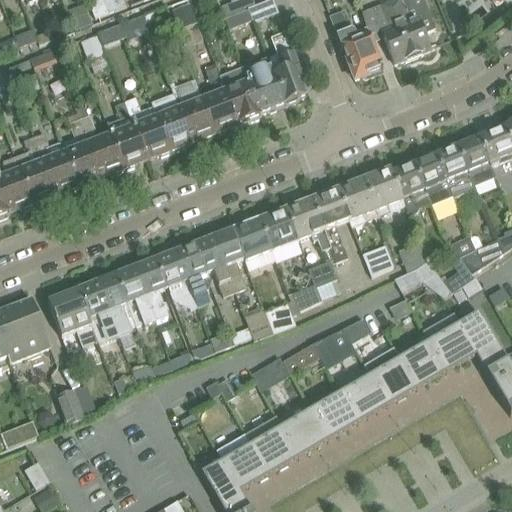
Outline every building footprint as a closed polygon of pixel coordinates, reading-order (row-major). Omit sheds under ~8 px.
[(85,0),(85,1),(88,9),(94,23),(108,18),(102,3),(100,0),(85,0)] [(110,0),(102,3),(108,18),(126,11),(121,0),(110,0)] [(229,0),(232,5),(219,10),(221,14),(223,22),(245,14),(243,10),(253,6),(250,0),(229,0)] [(402,0),(400,1),(372,12),(383,38),(394,67),(405,63),(405,65),(423,58),(422,56),(430,53),(424,37),(436,32),(422,0),(402,0)] [(511,0),(489,0),(495,7),(499,8),(504,4),(508,9),(511,5),(511,0)] [(272,3),(254,10),(248,12),(248,13),(253,25),(277,16),(272,3)] [(248,13),(240,16),(244,28),(253,25),(248,13)] [(347,14),(330,20),(355,83),(362,80),(362,81),(365,82),(374,79),(375,76),(375,75),(384,72),(385,73),(386,72),(374,42),(370,32),(367,33),(356,38),(347,14)] [(143,18),(147,29),(156,25),(152,15),(143,18)] [(143,18),(120,27),(124,38),(126,41),(127,44),(149,35),(147,29),(143,18)] [(87,19),(70,25),(74,36),(91,29),(90,25),(87,19)] [(120,27),(97,37),(98,39),(101,47),(102,50),(126,41),(124,38),(120,27)] [(37,45),(35,41),(32,33),(15,40),(19,52),(37,45)] [(35,41),(37,45),(39,49),(57,42),(53,34),(35,41)] [(276,59),(268,63),(286,110),(296,106),(297,104),(305,100),(303,95),(307,94),(285,36),(270,43),(276,59)] [(106,60),(101,47),(98,39),(80,46),(88,67),(106,60)] [(15,40),(0,46),(0,57),(1,59),(19,52),(15,40)] [(285,110),(286,110),(268,63),(243,72),(260,118),(268,115),(270,116),(276,114),(277,111),(284,109),(285,110)] [(9,81),(32,71),(29,64),(6,73),(9,81)] [(202,103),(216,140),(227,136),(228,132),(238,128),(216,71),(205,75),(210,88),(214,87),(218,97),(202,103)] [(243,72),(220,81),(238,128),(247,125),(250,126),(259,123),(260,120),(261,120),(260,118),(243,72)] [(6,73),(0,74),(0,102),(15,96),(9,81),(6,73)] [(179,95),(173,97),(192,146),(202,142),(205,144),(216,140),(202,103),(195,85),(182,90),(179,95)] [(152,111),(170,157),(181,153),(183,150),(192,146),(173,97),(151,106),(152,111)] [(160,161),(170,157),(152,111),(140,116),(134,102),(124,106),(147,164),(157,160),(160,161)] [(137,168),(147,164),(124,106),(117,109),(117,116),(119,124),(106,129),(110,138),(124,175),(136,171),(137,168)] [(83,110),(74,113),(76,118),(101,182),(111,178),(114,179),(124,175),(110,138),(95,144),(91,135),(94,134),(89,120),(87,120),(83,110)] [(73,142),(61,147),(65,156),(79,193),(90,188),(92,185),(101,182),(76,118),(65,122),(73,142)] [(511,119),(503,127),(501,128),(511,147),(511,119)] [(486,137),(478,141),(492,174),(511,166),(511,147),(501,128),(499,128),(485,134),(486,137)] [(79,193),(65,156),(61,147),(49,152),(43,137),(33,141),(55,199),(66,195),(69,197),(79,193)] [(496,183),(492,174),(478,141),(471,144),(470,140),(454,147),(473,193),(496,183)] [(26,157),(15,161),(34,210),(45,206),(46,203),(55,199),(33,141),(23,145),(25,151),(28,154),(26,157)] [(435,158),(453,201),(454,203),(474,195),(473,193),(454,147),(441,152),(443,155),(435,158)] [(426,158),(411,164),(429,207),(430,210),(453,201),(435,158),(428,161),(426,158)] [(34,210),(15,161),(1,166),(6,179),(2,180),(0,174),(0,192),(10,217),(20,213),(23,214),(34,210)] [(399,173),(391,176),(411,221),(418,218),(416,212),(429,207),(411,164),(398,170),(399,173)] [(390,173),(364,183),(380,223),(391,218),(389,214),(405,208),(391,176),(390,173)] [(364,183),(336,194),(336,195),(337,194),(349,224),(348,225),(348,226),(349,225),(352,234),(380,223),(364,183)] [(0,224),(7,221),(9,218),(10,217),(0,192),(0,224)] [(324,198),(312,203),(336,266),(347,262),(335,230),(348,226),(348,225),(349,224),(337,194),(336,195),(336,194),(324,198)] [(336,266),(336,267),(336,266),(312,203),(287,213),(300,248),(314,243),(315,246),(318,245),(323,256),(331,253),(336,266)] [(272,218),(260,223),(274,258),(277,265),(278,267),(304,257),(300,248),(287,213),(283,214),(280,211),(272,214),(272,218)] [(260,223),(232,234),(246,269),(274,258),(260,223)] [(221,238),(213,241),(235,298),(247,294),(239,271),(246,269),(232,234),(231,231),(220,236),(221,238)] [(503,239),(496,242),(496,243),(502,258),(511,251),(511,231),(502,236),(503,239)] [(474,239),(469,241),(475,254),(483,249),(479,240),(474,239)] [(205,242),(195,245),(207,278),(213,275),(224,303),(235,298),(213,241),(206,244),(205,242)] [(483,249),(475,254),(482,272),(502,258),(496,243),(483,249)] [(184,252),(176,255),(199,313),(209,309),(205,298),(212,289),(209,283),(207,278),(195,245),(183,250),(184,252)] [(398,255),(403,267),(407,277),(416,273),(426,266),(428,265),(428,263),(421,246),(398,255)] [(371,281),(393,271),(385,250),(362,258),(371,281)] [(475,254),(458,262),(464,271),(472,283),(473,282),(471,279),(482,272),(475,254)] [(199,313),(176,255),(168,258),(167,256),(154,261),(167,293),(168,292),(175,309),(190,316),(199,313)] [(142,269),(134,271),(156,327),(168,323),(158,297),(167,293),(154,261),(141,266),(142,269)] [(337,283),(331,268),(330,265),(309,273),(316,289),(317,291),(337,283)] [(407,277),(393,284),(401,298),(421,287),(437,277),(428,265),(426,266),(416,273),(407,277)] [(126,272),(115,276),(136,330),(142,328),(144,332),(156,327),(134,271),(127,274),(126,272)] [(456,277),(443,286),(451,298),(472,283),(464,271),(456,277)] [(105,283),(97,286),(120,344),(131,339),(129,333),(136,330),(115,276),(104,281),(105,283)] [(77,291),(99,348),(100,351),(120,344),(97,286),(89,289),(88,287),(77,291)] [(316,289),(290,300),(293,306),(297,316),(299,315),(321,305),(316,291),(317,291),(316,289)] [(52,303),(48,305),(63,345),(77,340),(82,354),(99,348),(77,291),(72,293),(73,295),(67,298),(65,295),(51,300),(52,303)] [(503,291),(488,300),(495,311),(510,302),(503,291)] [(461,293),(453,298),(458,307),(466,302),(461,293)] [(0,315),(0,337),(8,359),(11,366),(50,351),(32,303),(0,315)] [(406,305),(389,313),(396,325),(412,316),(406,305)] [(287,308),(266,317),(274,338),(295,330),(291,319),(287,308)] [(274,338),(266,317),(263,310),(243,318),(252,342),(254,346),(274,338)] [(459,327),(458,328),(477,359),(476,360),(486,379),(508,366),(510,370),(511,368),(511,355),(505,360),(479,316),(459,327)] [(458,328),(459,327),(453,317),(422,335),(428,345),(429,345),(447,376),(476,360),(477,359),(458,328)] [(363,324),(343,334),(352,348),(371,337),(363,324)] [(0,362),(8,359),(0,337),(0,362)] [(211,346),(215,356),(234,349),(229,337),(216,342),(211,344),(211,346)] [(329,340),(312,348),(320,361),(327,373),(343,364),(329,340)] [(429,345),(428,345),(399,362),(417,394),(447,376),(429,345)] [(211,346),(192,353),(193,358),(201,362),(215,356),(211,346)] [(312,348),(299,355),(307,369),(320,361),(312,348)] [(393,352),(364,369),(369,379),(388,411),(417,394),(399,362),(393,352)] [(190,361),(189,358),(169,366),(172,374),(187,368),(190,361)] [(172,374),(169,366),(152,372),(155,380),(172,374)] [(511,368),(510,370),(508,366),(486,379),(510,419),(511,417),(511,368)] [(136,387),(147,383),(143,371),(132,376),(136,387)] [(340,396),(355,423),(358,428),(388,411),(369,379),(340,396)] [(217,387),(227,404),(236,399),(226,382),(217,387)] [(125,383),(114,387),(118,399),(130,395),(128,388),(125,383)] [(214,387),(204,392),(210,404),(220,398),(214,387)] [(68,430),(86,423),(75,394),(57,402),(68,430)] [(358,428),(355,423),(340,396),(310,413),(329,445),(358,428)] [(296,457),(298,461),(299,462),(329,445),(310,413),(281,430),(281,431),(296,457)] [(192,418),(179,426),(183,433),(197,425),(192,418)] [(299,462),(298,461),(296,457),(281,431),(281,430),(276,420),(245,438),(269,479),(299,462)] [(15,433),(1,439),(5,449),(7,454),(21,449),(15,433)] [(245,438),(216,455),(222,465),(240,496),(241,496),(269,479),(245,438)] [(201,477),(221,511),(250,511),(241,496),(240,496),(222,465),(201,477)] [(38,466),(23,475),(35,495),(50,487),(38,466)] [(52,490),(37,499),(44,511),(51,511),(61,507),(52,490)]
